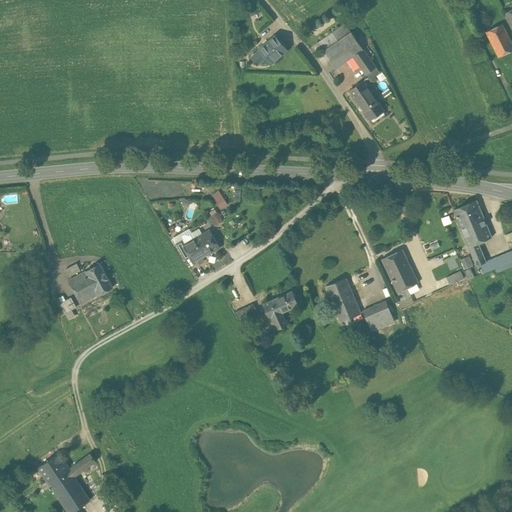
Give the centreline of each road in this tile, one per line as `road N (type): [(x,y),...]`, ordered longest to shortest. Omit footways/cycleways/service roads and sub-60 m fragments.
road 1 (unclassified): [(340,173),(318,205),(264,247),(75,358),(73,389),(89,436)]
road 2 (secondary): [(340,173),(132,166),(0,177)]
road 3 (residential): [(261,0),(375,147),(382,176)]
road 4 (secondary): [(511,194),(382,176)]
